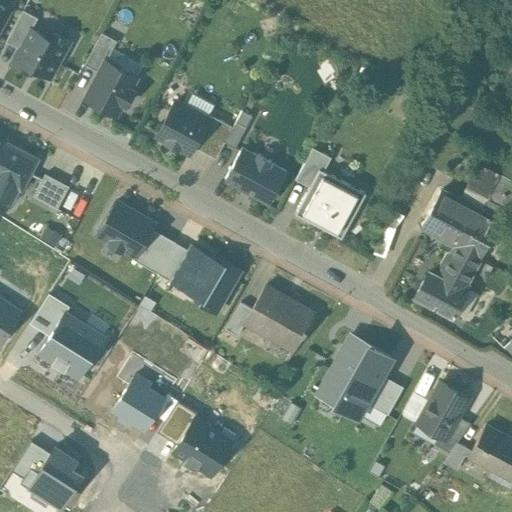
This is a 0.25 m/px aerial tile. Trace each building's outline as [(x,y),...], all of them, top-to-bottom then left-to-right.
[(0,27),(9,10),(0,5),(0,27)] [(6,39),(19,46),(32,22),(36,15),(23,8),(6,39)] [(19,46),(11,62),(37,75),(39,71),(49,77),(71,37),(57,30),(55,34),(32,22),(19,46)] [(86,61),(100,69),(107,55),(116,37),(102,30),(86,61)] [(138,71),(107,55),(100,69),(85,98),(116,114),(138,71)] [(172,93),(152,132),(187,150),(191,142),(207,111),(172,93)] [(241,109),(233,125),(224,141),(235,147),(252,115),(241,109)] [(233,125),(207,111),(191,142),(217,156),(224,141),(233,125)] [(0,139),(0,196),(1,198),(9,183),(21,189),(37,158),(0,139)] [(313,146),(295,178),(309,186),(319,168),(324,170),(331,156),(313,146)] [(241,147),(225,178),(269,202),(286,170),(241,147)] [(440,189),(421,224),(457,244),(481,257),(511,199),(511,179),(479,162),(458,199),(440,189)] [(309,186),(295,212),(342,237),(365,193),(324,170),(319,168),(309,186)] [(45,173),(33,196),(56,208),(68,186),(45,173)] [(96,233),(109,240),(107,243),(121,251),(122,248),(134,255),(135,255),(150,228),(153,223),(115,201),(96,233)] [(134,255),(131,259),(156,274),(174,242),(150,228),(135,255),(134,255)] [(189,251),(174,242),(156,274),(171,282),(172,281),(171,281),(189,251)] [(428,272),(416,294),(435,305),(437,310),(443,314),(449,312),(450,313),(481,257),(457,244),(453,251),(446,252),(441,263),(443,269),(438,277),(428,272)] [(195,300),(215,311),(239,270),(208,252),(206,255),(191,246),(189,251),(171,281),(172,281),(197,296),(195,300)] [(315,312),(265,284),(252,308),(244,321),(294,349),(315,312)] [(0,339),(1,340),(22,304),(0,291),(0,339)] [(49,293),(31,321),(50,333),(38,353),(79,379),(107,334),(66,308),(68,305),(49,293)] [(240,301),(225,328),(237,335),(244,321),(252,308),(240,301)] [(359,422),(369,403),(383,376),(393,357),(348,333),(314,398),(359,422)] [(133,367),(111,403),(145,424),(167,388),(133,367)] [(405,387),(383,376),(369,403),(390,415),(405,387)] [(440,382),(418,422),(439,434),(445,437),(457,416),(467,397),(440,382)] [(279,396),(273,412),(292,420),(299,404),(279,396)] [(176,401),(158,431),(176,443),(171,451),(215,478),(238,438),(176,401)] [(470,423),(457,416),(445,437),(439,434),(434,444),(450,452),(456,442),(470,423)] [(511,439),(486,425),(469,456),(511,478),(511,477),(511,439)] [(31,440),(13,470),(25,477),(21,482),(34,490),(31,494),(47,504),(51,497),(60,503),(79,473),(69,467),(74,459),(55,448),(52,453),(31,440)] [(468,449),(456,442),(450,452),(444,460),(455,467),(468,449)] [(483,475),(487,466),(465,457),(461,465),(483,475)]
